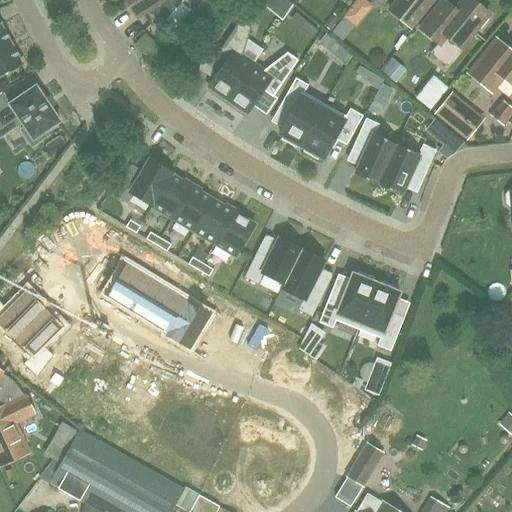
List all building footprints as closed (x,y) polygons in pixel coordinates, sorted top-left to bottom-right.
[(184,0),(183,0),(123,0),(136,18),(154,6),(158,9),(154,12),(164,22),(184,0)] [(362,0),(349,16),(361,26),(379,5),(373,0),(362,0)] [(436,0),(397,0),(390,10),(411,27),(428,6),(430,8),(436,0)] [(473,0),(463,0),(457,8),(446,0),(440,0),(431,11),(433,13),(420,28),(440,44),(433,52),(448,64),(479,27),(482,29),(490,19),(487,16),(490,13),(473,0)] [(209,87),(228,100),(253,64),(242,57),(251,28),(240,21),(214,58),(224,64),(209,87)] [(0,24),(0,77),(23,66),(0,24)] [(327,52),(335,43),(325,34),(317,43),(327,52)] [(511,45),(509,49),(497,39),(470,73),(491,91),(503,77),(511,84),(511,45)] [(177,64),(162,50),(150,62),(166,76),(177,64)] [(263,71),(253,64),(228,100),(247,114),(263,91),(273,98),(298,61),(287,53),(263,71)] [(301,146),(325,105),(304,93),(308,86),(295,79),(279,108),(290,114),(279,134),(284,137),(282,140),(295,148),(297,144),(301,146)] [(36,86),(8,104),(10,106),(0,112),(0,122),(2,126),(17,116),(25,128),(21,130),(32,146),(48,136),(45,132),(58,123),(60,122),(36,86)] [(463,103),(455,96),(452,94),(447,101),(437,113),(468,137),(482,119),(470,109),(463,103)] [(380,116),(387,103),(375,97),(368,110),(380,116)] [(510,119),(511,114),(511,102),(503,99),(497,114),(510,119)] [(334,139),(346,146),(362,116),(350,109),(345,117),(325,105),(301,146),(305,149),(303,152),(317,160),(319,156),(323,159),(334,139)] [(378,185),(396,145),(374,135),(379,125),(366,119),(354,143),(367,149),(358,167),(355,174),(378,185)] [(445,146),(439,152),(447,158),(454,153),(463,142),(454,134),(445,146)] [(418,155),(396,145),(378,185),(401,195),(404,188),(413,170),(425,175),(436,151),(422,145),(418,155)] [(130,193),(152,207),(171,175),(172,173),(149,160),(130,193)] [(192,188),(171,175),(152,207),(173,219),(192,188)] [(194,232),(213,200),(192,188),(173,219),(194,232)] [(234,213),(213,200),(194,232),(215,244),(234,213)] [(255,225),(234,213),(215,244),(236,257),(255,225)] [(130,220),(125,227),(136,234),(140,227),(130,220)] [(150,233),(146,240),(156,246),(160,239),(150,233)] [(156,246),(166,252),(171,245),(160,239),(156,246)] [(268,260),(256,254),(244,278),(257,284),(263,274),(283,285),(281,289),(282,289),(301,250),(279,239),(277,242),(268,260)] [(311,287),(320,269),(324,261),(301,250),(282,289),(303,300),(298,310),(311,317),(323,293),(311,287)] [(192,258),(188,265),(198,271),(202,264),(192,258)] [(116,260),(105,278),(113,283),(124,265),(116,260)] [(180,267),(172,262),(165,273),(174,278),(178,272),(180,267)] [(113,283),(105,295),(127,308),(146,277),(124,263),(124,265),(113,283)] [(213,270),(202,264),(198,271),(209,277),(213,270)] [(344,295),(332,290),(319,323),(332,328),(335,321),(357,330),(376,283),(372,282),(373,278),(358,272),(357,276),(352,274),(350,280),(344,295)] [(146,277),(127,308),(148,321),(167,289),(146,277)] [(194,291),(199,284),(188,278),(184,285),(194,291)] [(380,285),(376,283),(357,330),(380,339),(377,346),(390,352),(403,319),(391,314),(397,299),(399,293),(395,291),(396,287),(381,281),(380,285)] [(167,289),(148,321),(168,333),(169,333),(188,302),(167,289)] [(0,303),(0,332),(11,343),(14,340),(45,309),(27,291),(20,298),(7,310),(0,303)] [(168,333),(167,335),(189,349),(210,315),(188,302),(169,333),(168,333)] [(45,309),(14,340),(31,356),(23,364),(36,377),(52,355),(43,346),(63,326),(45,309)] [(36,377),(31,384),(44,394),(61,382),(70,389),(97,354),(78,340),(65,359),(55,352),(53,354),(52,355),(36,377)] [(97,354),(70,389),(80,397),(73,415),(87,425),(111,393),(101,386),(115,367),(97,354)] [(365,376),(373,378),(371,390),(388,394),(394,362),(369,357),(365,376)] [(134,376),(117,419),(147,430),(164,388),(134,376)] [(164,388),(147,430),(177,442),(193,399),(164,388)] [(26,397),(5,407),(5,406),(0,408),(0,465),(0,466),(27,453),(13,423),(33,413),(26,397)] [(193,399),(177,442),(207,453),(223,411),(193,399)] [(99,418),(94,424),(104,432),(108,425),(99,418)] [(227,432),(214,454),(227,462),(230,457),(250,469),(273,433),(269,430),(271,427),(257,419),(255,422),(251,420),(239,439),(227,432)] [(94,424),(88,432),(99,438),(104,432),(94,424)] [(52,460),(39,478),(41,480),(49,484),(50,483),(86,503),(83,511),(170,511),(175,505),(183,490),(138,464),(114,451),(79,431),(60,465),(52,460)] [(273,433),(250,469),(266,479),(256,495),(267,508),(286,492),(297,474),(282,465),(294,446),(290,443),(292,440),(279,432),(277,435),(273,433)] [(367,445),(347,478),(362,487),(382,453),(367,445)] [(156,451),(150,461),(157,465),(163,454),(156,451)] [(163,454),(157,465),(166,470),(170,458),(163,454)] [(182,465),(176,476),(183,480),(189,469),(182,465)] [(189,469),(183,480),(190,484),(197,473),(189,469)] [(200,478),(193,489),(201,495),(208,483),(200,478)] [(396,511),(383,504),(367,494),(356,511),(396,511)] [(197,495),(187,511),(216,511),(219,507),(205,499),(197,495)] [(429,497),(420,511),(446,511),(448,509),(429,497)] [(257,511),(233,498),(227,508),(233,511),(257,511)]
